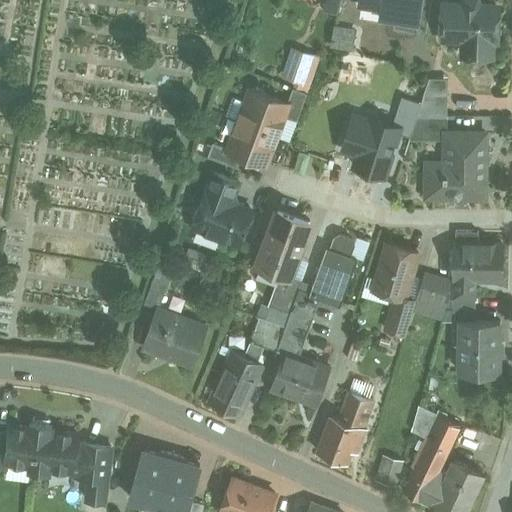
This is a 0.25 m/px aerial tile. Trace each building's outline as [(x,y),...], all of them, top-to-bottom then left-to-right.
[(465,0),(462,5),(445,4),(444,39),(475,40),(475,46),(493,47),(494,41),(497,41),(498,6),(481,6),(477,0),(465,0)] [(308,94),(294,88),(288,103),(290,104),(285,117),(298,122),(308,94)] [(288,103),(251,90),(229,148),(229,150),(243,155),(267,164),(285,117),(290,104),(288,103)] [(449,93),(425,93),(422,102),(417,115),(448,116),(449,93)] [(422,102),(403,96),(393,126),(401,128),(399,133),(410,137),(417,115),(422,102)] [(448,116),(417,115),(410,137),(410,139),(446,140),(446,133),(448,133),(448,116)] [(393,126),(371,119),(367,131),(359,154),(354,170),(384,180),(399,133),(401,128),(393,126)] [(351,125),(347,127),(341,145),(343,149),(359,154),(367,131),(351,125)] [(448,133),(446,133),(446,140),(446,172),(428,172),(428,196),(486,196),(487,133),(448,133)] [(229,148),(213,143),(208,157),(239,168),(243,155),(229,150),(229,148)] [(239,181),(215,173),(202,208),(196,211),(194,216),(197,223),(195,227),(239,243),(252,209),(238,204),(234,196),(239,181)] [(311,220),(279,209),(258,264),(282,272),(291,275),(311,220)] [(419,252),(388,243),(375,288),(396,294),(406,297),(419,252)] [(503,244),(457,243),(455,298),(475,297),(476,278),(502,279),(503,244)] [(359,257),(329,246),(313,292),(312,294),(320,297),(341,305),(359,257)] [(172,275),(157,270),(147,297),(162,303),(172,275)] [(282,272),(280,277),(279,277),(269,305),(291,313),(300,287),(303,280),(291,275),(282,272)] [(450,280),(425,273),(418,296),(443,303),(450,280)] [(286,325),(278,349),(285,351),(299,356),(320,297),(312,294),(313,292),(300,287),(291,313),(286,325)] [(406,297),(396,294),(386,328),(407,335),(417,300),(406,297)] [(455,298),(449,298),(443,320),(461,320),(475,320),(475,297),(455,298)] [(209,326),(158,307),(144,346),(195,365),(209,326)] [(286,325),(259,316),(251,339),(278,350),(278,349),(286,325)] [(475,320),(461,320),(460,371),(500,372),(501,352),(502,352),(503,341),(501,341),(501,321),(475,320)] [(258,361),(235,351),(228,365),(251,376),(258,361)] [(299,356),(285,351),(272,387),(299,398),(300,396),(316,401),(315,403),(317,404),(330,367),(299,356)] [(228,365),(227,365),(210,401),(240,415),(257,379),(251,376),(228,365)] [(373,400),(343,388),(339,400),(346,402),(341,417),(364,426),(373,400)] [(460,424),(419,405),(412,430),(427,435),(451,443),(460,424)] [(341,417),(333,414),(319,451),(347,462),(353,447),(360,449),(368,427),(364,426),(341,417)] [(53,426),(30,423),(29,427),(8,425),(7,433),(4,462),(5,462),(31,465),(31,470),(50,472),(50,467),(74,470),(75,470),(79,441),(80,434),(52,430),(53,426)] [(462,478),(439,468),(451,443),(427,435),(412,466),(414,467),(404,490),(450,511),(466,511),(484,473),(468,465),(462,478)] [(112,446),(79,441),(75,470),(74,470),(73,475),(90,477),(88,499),(106,501),(112,446)] [(195,460),(140,445),(128,492),(183,507),(195,460)] [(404,460),(385,455),(379,479),(397,484),(404,460)] [(268,511),(276,493),(235,478),(232,485),(229,486),(226,492),(228,495),(222,511),(223,511),(268,511)] [(339,511),(312,502),(308,511),(339,511)]
